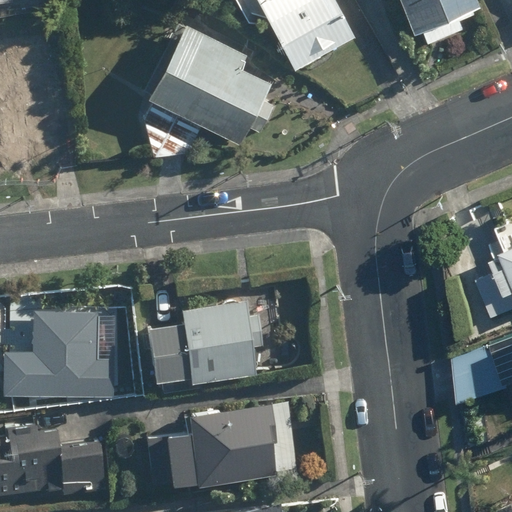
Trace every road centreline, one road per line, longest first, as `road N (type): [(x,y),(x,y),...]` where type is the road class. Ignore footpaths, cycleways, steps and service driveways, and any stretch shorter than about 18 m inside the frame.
road 1 (residential): [(386,185),(0,236)]
road 2 (residential): [(386,185),(378,246),(411,511)]
road 3 (residential): [(511,117),(404,165),(386,185)]
